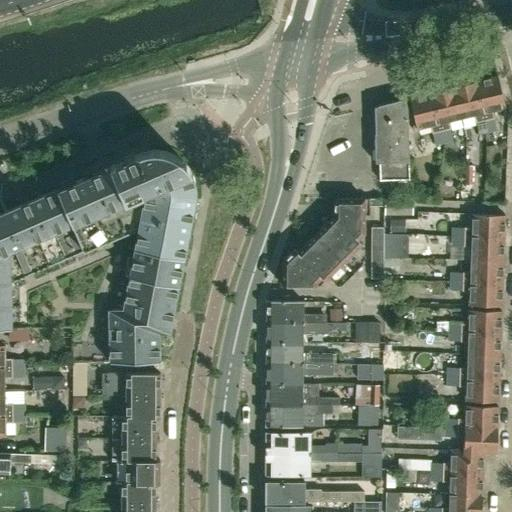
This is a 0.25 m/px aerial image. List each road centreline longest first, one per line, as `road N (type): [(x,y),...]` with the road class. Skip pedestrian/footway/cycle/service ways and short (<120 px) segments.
road 1 (secondary): [(227,375),(289,162)]
road 2 (unclassified): [(0,141),(179,86)]
road 3 (residential): [(252,511),(253,392),(227,375)]
road 4 (secondary): [(219,511),(227,375)]
road 5 (residential): [(172,511),(174,376)]
road 6 (unclassified): [(290,40),(258,60),(179,86)]
